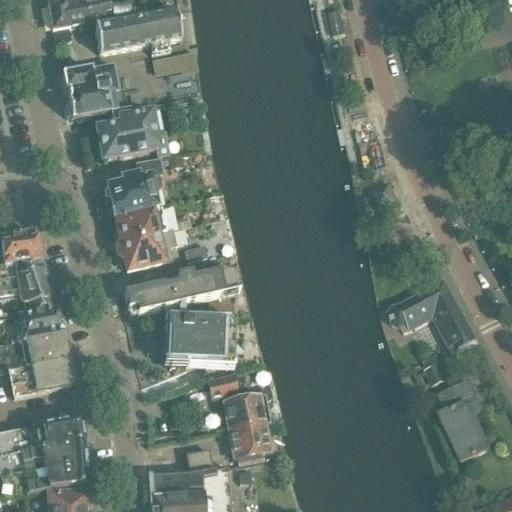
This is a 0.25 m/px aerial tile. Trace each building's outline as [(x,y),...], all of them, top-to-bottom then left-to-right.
[(106,0),(104,0),(92,2),(93,7),(84,9),(88,30),(97,29),(132,22),(130,8),(108,12),(106,0)] [(433,0),(435,9),(456,4),(454,0),(433,0)] [(93,7),(92,2),(64,8),(46,11),(51,37),(67,34),(88,30),(84,9),(93,7)] [(145,11),(132,13),(133,21),(146,19),(145,11)] [(148,51),(150,61),(170,57),(168,47),(180,45),(175,16),(93,31),(98,60),(148,51)] [(67,34),(51,37),(54,47),(53,47),(53,48),(54,48),(55,49),(57,49),(59,49),(60,49),(62,49),(64,48),(65,48),(67,47),(69,46),(70,45),(69,45),(67,34)] [(177,61),(149,66),(152,81),(180,76),(177,61)] [(71,126),(108,118),(125,115),(121,95),(117,96),(111,69),(59,80),(63,98),(65,98),(66,106),(65,106),(65,107),(63,110),(63,111),(65,124),(66,124),(69,126),(71,126)] [(125,115),(108,118),(111,132),(95,135),(98,151),(96,155),(97,160),(101,163),(101,166),(117,163),(117,164),(142,159),(142,158),(156,155),(153,142),(161,140),(157,120),(150,121),(149,119),(144,120),(142,113),(125,116),(125,115)] [(168,169),(169,173),(182,172),(181,162),(168,163),(168,169)] [(108,204),(113,225),(156,215),(148,182),(162,179),(158,164),(135,168),(136,178),(119,182),(120,188),(106,192),(106,193),(103,196),(104,203),(108,204)] [(389,189),(373,196),(379,212),(395,206),(389,189)] [(113,225),(119,248),(165,237),(159,214),(156,215),(113,225)] [(165,237),(119,248),(119,249),(116,254),(117,261),(122,264),(125,278),(171,267),(168,254),(176,252),(172,236),(165,237)] [(0,271),(39,266),(40,266),(33,241),(29,239),(0,243),(0,271)] [(183,256),(186,267),(206,263),(203,251),(183,256)] [(209,277),(217,275),(215,265),(207,267),(209,277)] [(21,309),(24,320),(55,314),(52,305),(53,304),(43,275),(39,266),(0,271),(0,304),(10,303),(18,302),(19,306),(21,309)] [(219,300),(222,299),(218,280),(219,280),(218,276),(191,282),(190,277),(176,280),(177,287),(163,290),(163,289),(123,298),(126,315),(135,313),(136,320),(177,311),(176,322),(164,322),(162,372),(169,372),(168,374),(170,374),(170,372),(232,375),(232,371),(231,371),(233,325),(228,325),(227,324),(183,323),(182,309),(219,300)] [(444,286),(443,287),(400,310),(391,313),(388,319),(391,331),(398,334),(401,333),(403,338),(409,336),(409,337),(432,324),(450,356),(457,358),(476,348),(477,347),(476,346),(444,287),(444,286)] [(17,347),(25,346),(64,338),(64,337),(56,314),(55,314),(24,320),(17,321),(20,338),(16,338),(17,347)] [(25,346),(29,371),(68,364),(68,361),(70,360),(69,350),(66,349),(64,338),(25,346)] [(19,359),(17,347),(2,349),(4,361),(19,359)] [(436,361),(424,367),(426,371),(438,365),(436,361)] [(448,363),(441,366),(444,372),(451,368),(448,363)] [(68,364),(29,371),(30,373),(7,377),(13,404),(58,395),(70,393),(73,389),(71,376),(68,364)] [(437,370),(426,375),(433,390),(444,385),(437,370)] [(221,403),(228,436),(276,427),(276,426),(268,428),(265,408),(266,407),(267,407),(268,406),(269,405),(269,404),(270,403),(270,401),(270,400),(269,399),(269,398),(268,396),(266,395),(265,395),(264,395),(263,394),(262,395),(261,395),(259,396),(258,396),(258,397),(257,399),(257,401),(257,402),(244,405),(243,403),(242,402),(241,401),(240,400),(238,399),(236,399),(235,399),(232,380),(206,387),(210,405),(221,403)] [(440,424),(430,429),(450,473),(486,455),(480,442),(482,440),(472,420),(482,415),(468,386),(438,401),(446,418),(439,421),(440,424)] [(76,424),(0,438),(0,503),(87,491),(84,447),(80,426),(76,424)] [(276,427),(228,436),(233,464),(274,456),(271,442),(275,440),(277,436),(277,432),(276,427)] [(207,456),(187,460),(186,459),(184,459),(187,478),(190,478),(190,477),(210,473),(207,456)] [(147,483),(149,511),(228,511),(226,473),(188,480),(147,483)] [(86,511),(86,499),(47,500),(47,511),(86,511)] [(511,511),(511,503),(488,511),(511,511)]
